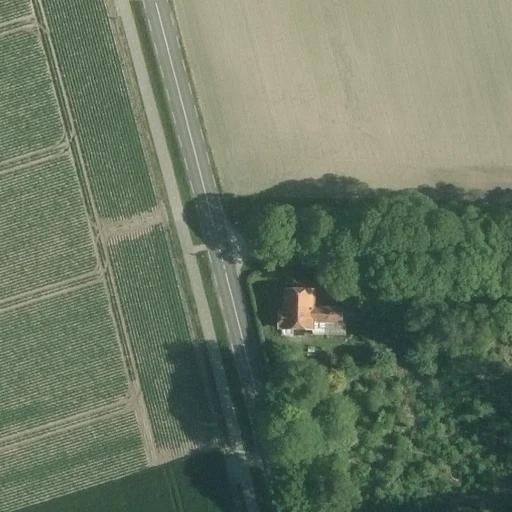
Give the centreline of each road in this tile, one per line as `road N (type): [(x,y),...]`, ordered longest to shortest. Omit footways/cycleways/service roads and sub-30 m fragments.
road 1 (secondary): [(280,511),(151,0)]
road 2 (track): [(187,253),(213,247),(511,254)]
